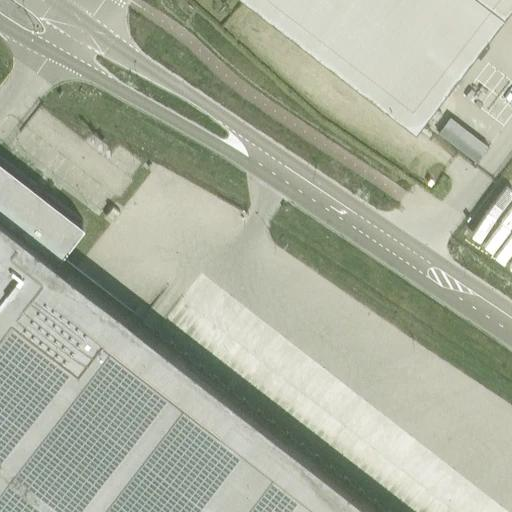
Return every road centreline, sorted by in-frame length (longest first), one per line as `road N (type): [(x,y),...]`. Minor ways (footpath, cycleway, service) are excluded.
road 1 (unclassified): [(272,165),(511,324)]
road 2 (unclassified): [(51,54),(272,165)]
road 3 (unclassified): [(272,165),(228,123),(83,26)]
